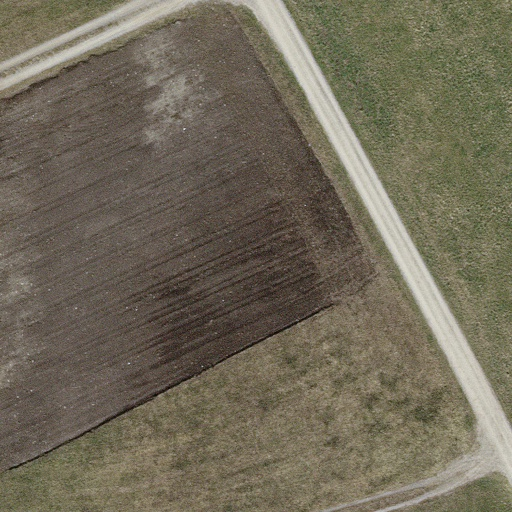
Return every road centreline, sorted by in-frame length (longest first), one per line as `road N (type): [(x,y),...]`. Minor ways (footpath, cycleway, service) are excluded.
road 1 (track): [(511,454),(268,0)]
road 2 (track): [(168,0),(0,76)]
road 3 (track): [(508,446),(462,474),(338,511)]
